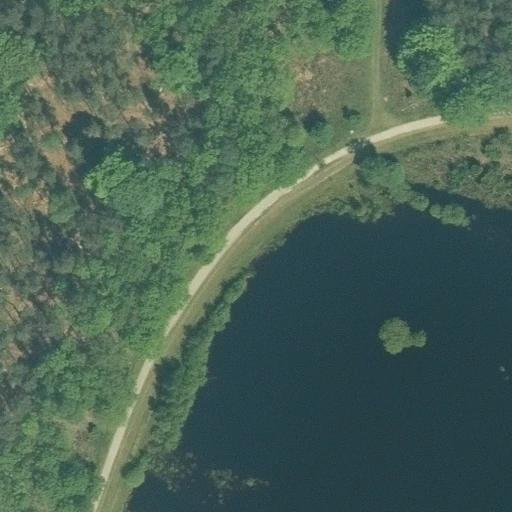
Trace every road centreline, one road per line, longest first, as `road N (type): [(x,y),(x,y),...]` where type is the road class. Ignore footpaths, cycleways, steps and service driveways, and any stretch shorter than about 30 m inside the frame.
road 1 (track): [(511,116),(395,135),(276,205),(203,290),(165,351),(100,511)]
road 2 (track): [(372,145),(376,0)]
